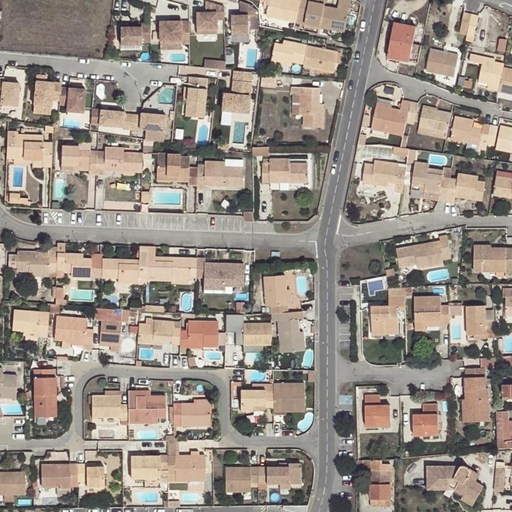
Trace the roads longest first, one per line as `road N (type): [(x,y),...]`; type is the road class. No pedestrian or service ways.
road 1 (residential): [(0,441),(65,443),(74,432),(73,370),(97,369),(217,376),(223,430),(240,439),(322,440)]
road 2 (residential): [(0,219),(29,232),(326,241)]
road 3 (residential): [(326,241),(322,440)]
road 4 (residential): [(326,241),(443,220),(511,220)]
road 5 (residential): [(360,65),(326,241)]
road 6 (residential): [(360,65),(511,115)]
road 7 (unknown): [(323,376),(467,370)]
road 8 (residential): [(135,73),(0,60)]
